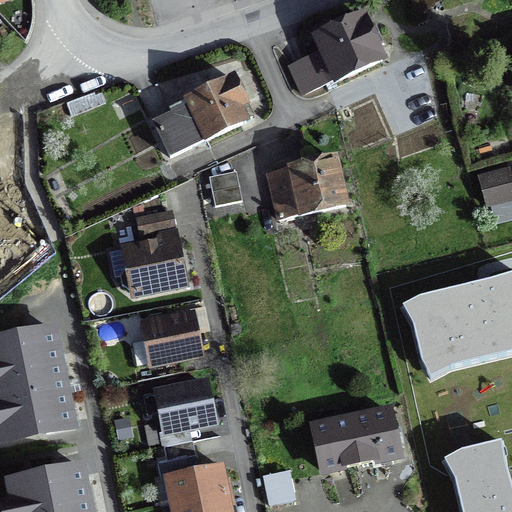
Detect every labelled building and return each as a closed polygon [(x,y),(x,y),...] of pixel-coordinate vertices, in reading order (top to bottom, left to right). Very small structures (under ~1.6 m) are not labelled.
[(323,53),(291,68),(303,95),(336,81),(337,82),(383,61),(376,48),(383,44),(376,28),(369,31),(363,18),(318,39),(323,53)] [(228,88),(182,108),(202,151),(247,130),(228,88)] [(331,165),(269,181),(280,223),(341,207),(331,165)] [(511,200),(511,183),(509,171),(480,178),(488,207),(495,205),(510,201),(511,200)] [(234,177),(209,182),(213,209),(239,204),(234,177)] [(172,241),(117,252),(127,302),(182,291),(172,241)] [(511,355),(511,275),(489,283),(487,283),(481,284),(477,285),(420,299),(425,321),(413,327),(421,363),(443,357),(450,370),(511,355)] [(192,316),(141,325),(148,366),(199,357),(192,316)] [(511,511),(511,469),(508,471),(499,433),(511,429),(511,344),(482,352),(476,329),(465,332),(470,355),(427,365),(433,390),(407,396),(434,511),(511,511)] [(46,434),(73,429),(65,390),(53,330),(27,336),(28,346),(0,352),(0,435),(0,438),(45,429),(46,434)] [(206,384),(159,394),(166,433),(203,425),(213,423),(206,384)] [(390,412),(314,428),(323,473),(399,457),(390,412)] [(14,511),(89,511),(80,467),(8,482),(14,511)] [(230,511),(228,499),(225,487),(221,467),(167,478),(173,511),(230,511)] [(293,499),(288,472),(264,477),(270,504),(293,499)]
